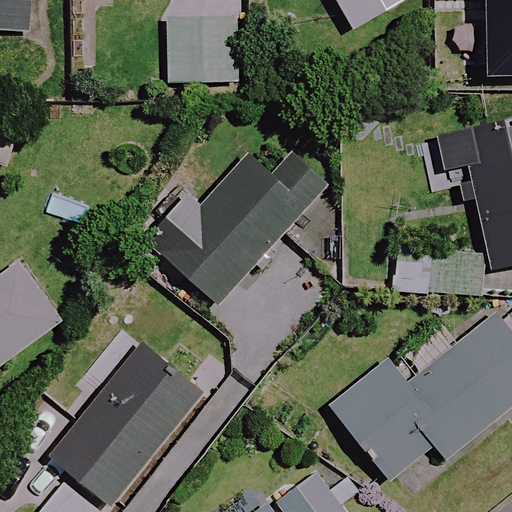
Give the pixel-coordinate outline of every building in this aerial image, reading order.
[(36,0),(0,0),(0,30),(35,33),(36,0)] [(338,0),(356,31),(412,0),(338,0)] [(240,81),(238,11),(175,12),(176,83),(240,81)] [(511,18),(487,18),(485,112),(511,112),(511,18)] [(0,159),(11,124),(0,120),(0,159)] [(478,181),(461,185),(464,203),(482,200),(496,268),(511,264),(511,124),(441,140),(447,171),(475,165),(478,181)] [(328,187),(292,155),(273,177),(250,156),(204,207),(190,195),(149,241),(220,306),(328,187)] [(482,252),(403,248),(401,292),(480,295),(482,252)] [(0,372),(64,319),(20,266),(0,279),(0,372)] [(511,299),(511,276),(499,278),(501,300),(511,299)] [(511,408),(511,339),(496,319),(408,388),(388,362),(332,406),(391,481),(434,447),(445,461),(511,408)] [(204,394),(144,345),(52,458),(113,507),(204,394)] [(282,511),(344,511),(342,509),(358,496),(332,464),(279,507),(282,511)] [(100,511),(63,484),(41,511),(100,511)] [(271,511),(263,502),(249,511),(271,511)]
